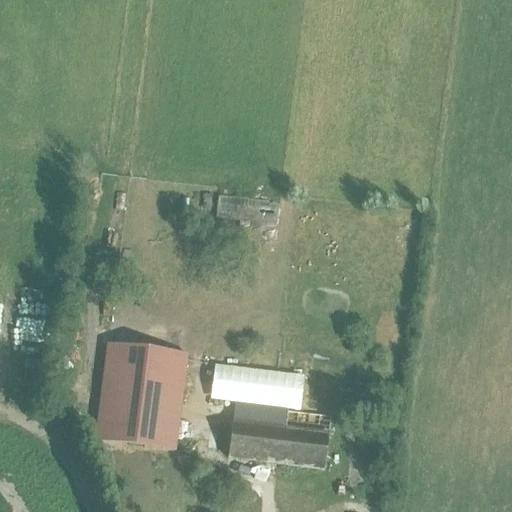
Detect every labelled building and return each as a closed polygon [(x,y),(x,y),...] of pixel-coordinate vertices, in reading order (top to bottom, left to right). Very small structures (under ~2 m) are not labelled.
[(279,204),(218,197),(216,220),(276,227),(279,204)] [(107,346),(95,443),(176,453),(188,356),(107,346)] [(265,373),(240,369),(239,380),(264,384),(265,373)] [(242,418),(259,420),(259,410),(242,409),(242,418)] [(228,460),(324,473),(331,417),(287,411),(285,428),(233,421),(228,460)]
